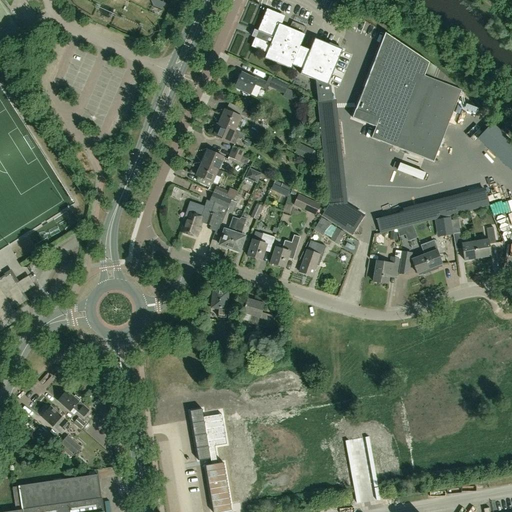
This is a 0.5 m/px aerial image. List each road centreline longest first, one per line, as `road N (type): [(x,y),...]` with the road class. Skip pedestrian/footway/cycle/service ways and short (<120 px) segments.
road 1 (residential): [(511,295),(471,292),(397,315),(358,315),(190,257)]
road 2 (residential): [(190,257),(156,244),(143,220),(236,0)]
road 3 (tertiary): [(112,285),(112,218),(175,75)]
road 4 (tertiary): [(144,511),(120,334)]
road 5 (unclassified): [(175,75),(65,26),(50,0)]
